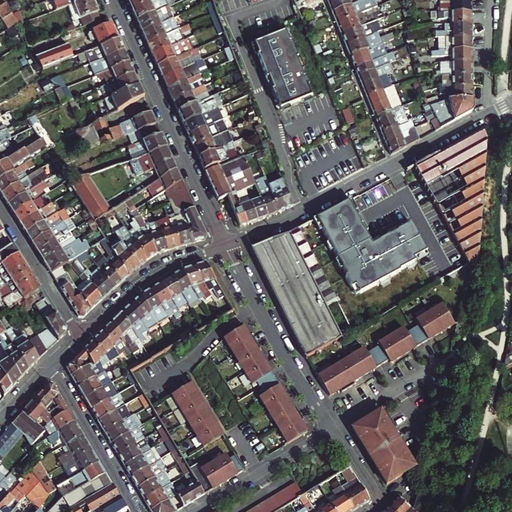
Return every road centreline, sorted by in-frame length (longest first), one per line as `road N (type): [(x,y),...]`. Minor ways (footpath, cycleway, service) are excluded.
road 1 (residential): [(484,116),(285,223),(225,245)]
road 2 (residential): [(225,245),(113,0)]
road 3 (residential): [(225,245),(333,429)]
road 4 (residential): [(81,338),(158,270),(225,245)]
road 5 (residential): [(136,511),(50,367)]
road 6 (residential): [(193,511),(333,429)]
road 7 (residential): [(81,338),(0,208)]
